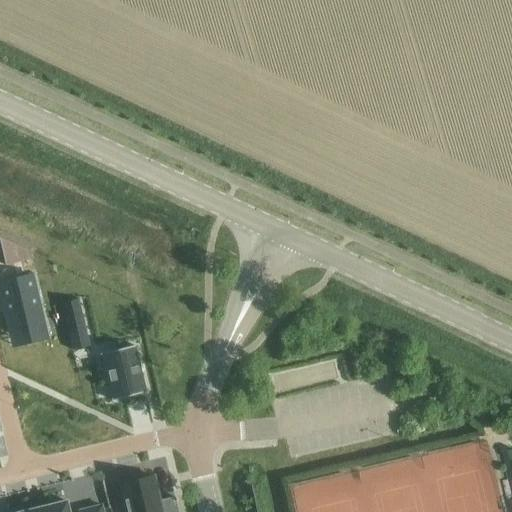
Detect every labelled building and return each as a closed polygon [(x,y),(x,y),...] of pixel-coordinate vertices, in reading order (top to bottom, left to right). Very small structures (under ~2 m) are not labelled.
[(0,240),(0,246),(5,267),(28,261),(26,252),(0,240)] [(31,277),(0,284),(0,295),(10,335),(43,327),(31,277)] [(81,316),(65,319),(72,351),(88,347),(81,316)] [(134,347),(100,355),(111,401),(145,393),(134,347)] [(485,429),(468,433),(473,457),(491,454),(485,429)] [(153,477),(120,485),(126,511),(177,511),(175,498),(159,502),(153,477)] [(67,511),(65,503),(25,511),(102,511),(101,506),(77,511),(67,511)]
